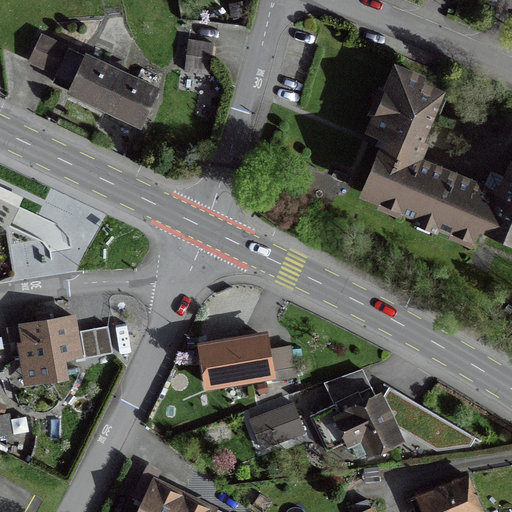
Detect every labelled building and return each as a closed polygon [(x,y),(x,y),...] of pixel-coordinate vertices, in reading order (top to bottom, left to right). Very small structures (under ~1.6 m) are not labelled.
[(59,88),(138,124),(149,101),(154,90),(40,37),(28,62),(55,75),(51,84),(59,88)] [(183,72),(207,75),(212,45),(187,42),(183,72)] [(455,232),(457,227),(474,233),(477,226),(488,230),(488,232),(511,241),(511,163),(510,163),(500,186),(491,190),(419,160),(424,146),(419,144),(439,95),(418,86),(421,79),(395,69),(383,96),(389,99),(383,113),(377,111),(368,132),(386,139),(381,151),(380,150),(362,194),(383,202),(385,197),(400,203),(398,209),(419,217),(421,212),(436,218),(434,224),(455,232)] [(10,351),(20,350),(23,365),(37,362),(40,380),(63,377),(60,359),(78,355),(72,317),(46,322),(45,316),(37,317),(38,323),(6,329),(10,351)] [(101,326),(87,329),(91,353),(106,351),(101,326)] [(268,373),(262,339),(201,348),(208,383),(268,373)] [(282,380),(295,378),(294,367),(281,370),(282,380)] [(369,450),(394,438),(377,402),(376,402),(369,388),(357,394),(364,408),(341,419),(335,404),(308,417),(325,452),(348,441),(356,456),(369,450)] [(439,448),(463,445),(469,435),(393,391),(386,402),(396,423),(439,448)] [(249,420),(260,449),(302,433),(291,405),(249,420)] [(413,511),(478,511),(464,476),(408,499),(413,511)] [(211,511),(212,511),(195,503),(173,492),(153,483),(147,494),(135,489),(131,498),(143,504),(138,511),(211,511)]
